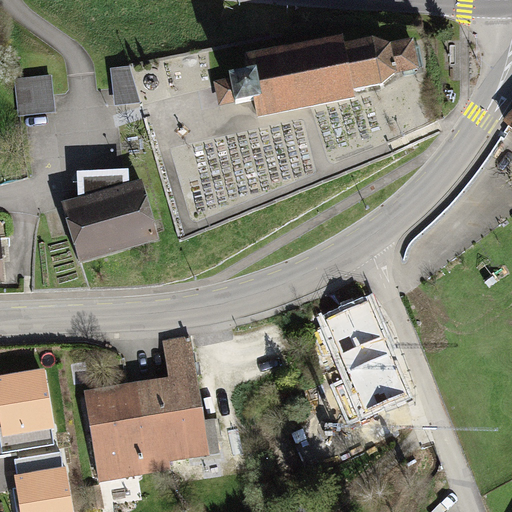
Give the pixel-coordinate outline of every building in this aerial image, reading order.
[(342,33),(249,49),(252,66),(232,70),(236,94),(256,90),(258,101),(260,117),(353,97),(354,89),(383,84),(394,70),(418,67),(413,38),(391,44),(371,36),(344,42),(342,33)] [(128,66),(111,68),(115,104),(141,102),(128,66)] [(15,78),(19,118),(57,114),(53,73),(15,78)] [(140,182),(65,205),(82,263),(158,240),(140,182)] [(360,295),(312,314),(339,384),(327,389),(339,418),(409,390),(390,343),(380,346),(360,295)] [(81,392),(95,472),(202,453),(183,341),(162,344),(167,377),(81,392)] [(44,369),(0,375),(0,421),(2,436),(53,428),(44,369)] [(72,511),(65,467),(14,475),(19,511),(72,511)]
